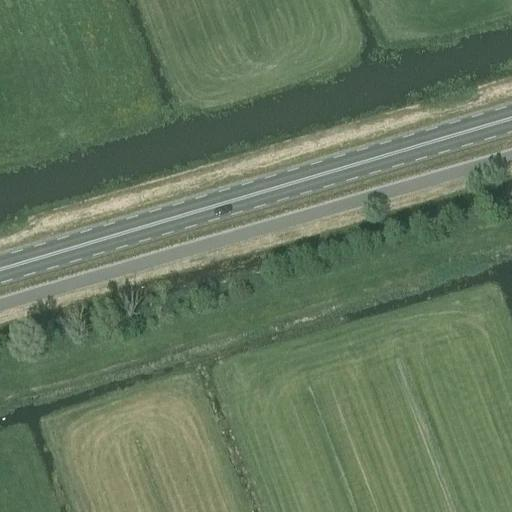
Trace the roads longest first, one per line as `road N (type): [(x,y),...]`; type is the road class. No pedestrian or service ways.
road 1 (unclassified): [(0,310),(511,152)]
road 2 (primary): [(0,266),(511,109)]
